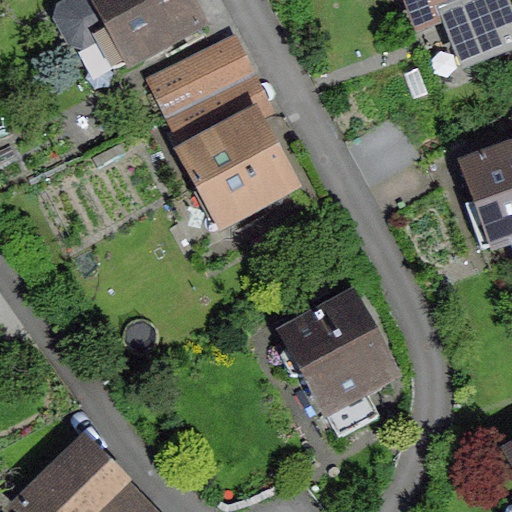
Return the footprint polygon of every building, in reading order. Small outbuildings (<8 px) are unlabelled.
[(80,0),(126,79),(206,35),(186,0),(80,0)] [(399,0),(411,28),(480,0),(399,0)] [(234,40),(148,84),(185,155),(259,117),(264,125),(275,120),(234,40)] [(217,251),(304,206),(264,125),(259,117),(185,155),(171,163),(217,251)] [(511,154),(462,173),(493,258),(511,250),(511,154)] [(353,304),(277,347),(324,432),(401,390),(353,304)] [(146,511),(83,449),(20,511),(146,511)] [(511,488),(511,459),(499,467),(511,488)]
